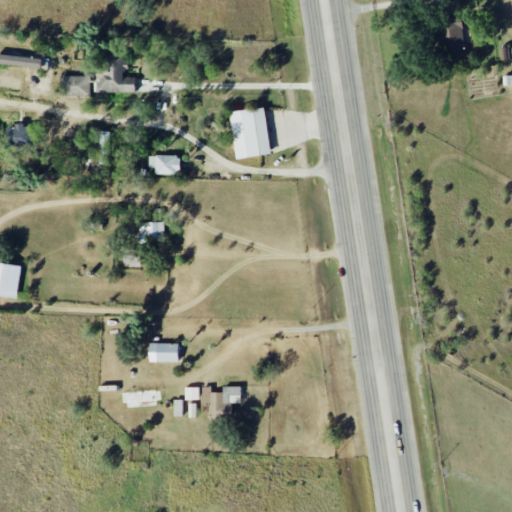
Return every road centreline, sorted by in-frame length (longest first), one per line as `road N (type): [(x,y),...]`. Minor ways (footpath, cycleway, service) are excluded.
road 1 (primary): [(403,511),(328,0)]
road 2 (residential): [(376,329),(258,336),(204,372)]
